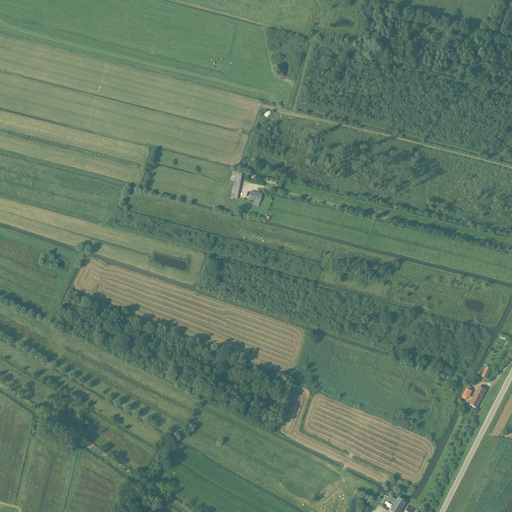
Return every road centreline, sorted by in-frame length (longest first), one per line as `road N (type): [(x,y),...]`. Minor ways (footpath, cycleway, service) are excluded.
road 1 (track): [(0,25),(274,96)]
road 2 (track): [(243,182),(511,245)]
road 3 (track): [(511,168),(256,105)]
road 4 (unclassified): [(443,511),(511,375)]
